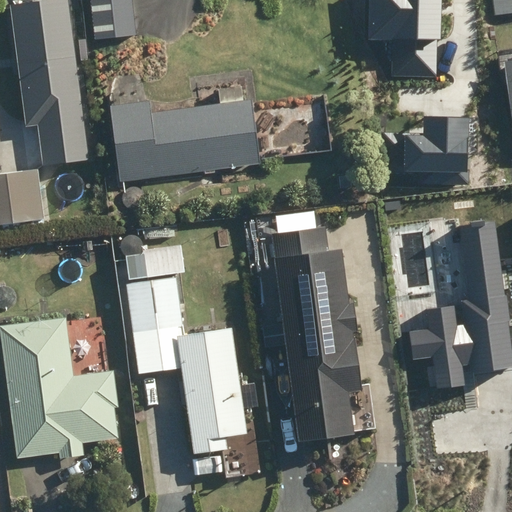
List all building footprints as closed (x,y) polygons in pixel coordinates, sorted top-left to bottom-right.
[(92,159),(72,0),(42,0),(13,4),(28,126),(40,125),(45,165),(92,159)] [(88,0),(92,38),(134,35),(131,4),(130,0),(88,0)] [(391,75),(436,76),(437,39),(441,39),(442,0),(369,0),(369,38),(392,39),(391,75)] [(511,0),(492,0),(494,14),(511,11),(511,0)] [(511,49),(496,52),(501,81),(504,80),(511,135),(511,49)] [(196,87),(198,104),(152,110),(155,131),(152,131),(147,99),(109,104),(119,181),(203,170),(204,175),(214,174),(213,169),(258,163),(250,98),(241,99),(239,82),(196,87)] [(468,168),(469,118),(425,117),(424,137),(410,137),(410,135),(384,134),(384,184),(470,185),(470,168),(468,168)] [(0,172),(0,223),(47,218),(41,167),(0,172)] [(506,295),(496,219),(458,224),(467,298),(459,299),(459,303),(425,307),(428,328),(408,330),(411,362),(431,359),(435,390),(466,387),(463,365),(477,363),(478,370),(511,366),(511,356),(508,322),(511,321),(507,294),(506,295)] [(275,231),(303,438),(361,430),(355,388),(368,386),(360,328),(364,327),(360,297),(353,298),(346,246),(331,248),(328,224),(275,231)] [(147,246),(149,273),(188,270),(186,243),(147,246)] [(125,283),(131,333),(181,327),(175,276),(125,283)] [(113,407),(117,407),(112,369),(72,375),(64,317),(0,325),(0,335),(16,456),(58,451),(59,457),(83,454),(81,441),(117,437),(113,407)] [(224,434),(244,431),(229,326),(175,334),(192,452),(225,447),(224,434)]
